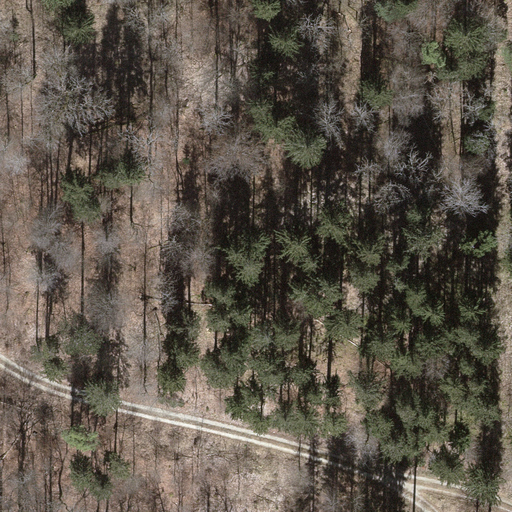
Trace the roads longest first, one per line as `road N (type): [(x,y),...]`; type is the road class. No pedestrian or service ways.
road 1 (track): [(0,360),(99,401),(366,458)]
road 2 (track): [(366,458),(511,501)]
